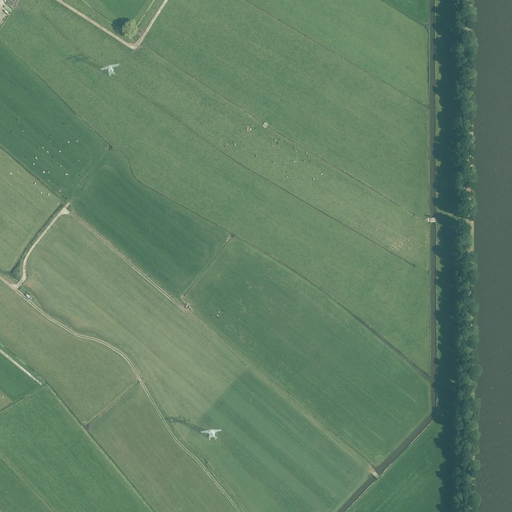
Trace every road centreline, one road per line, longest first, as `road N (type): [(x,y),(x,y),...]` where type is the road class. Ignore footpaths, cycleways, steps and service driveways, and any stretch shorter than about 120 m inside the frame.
road 1 (track): [(0,276),(49,319),(124,356),(174,439),(238,511)]
road 2 (track): [(182,309),(388,485),(389,511)]
road 3 (track): [(62,210),(182,309)]
road 4 (track): [(166,0),(135,47),(60,0)]
road 5 (track): [(15,289),(25,258),(70,201),(45,180)]
